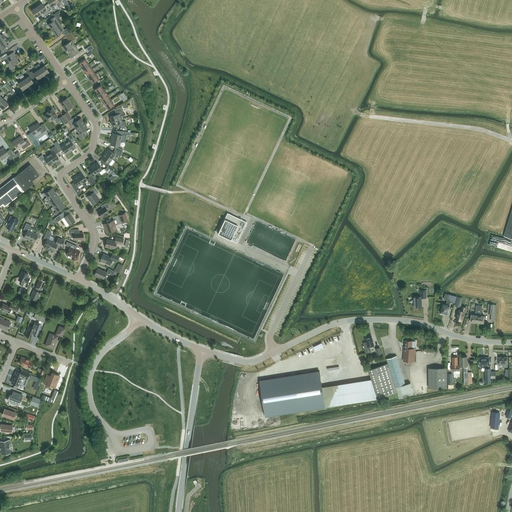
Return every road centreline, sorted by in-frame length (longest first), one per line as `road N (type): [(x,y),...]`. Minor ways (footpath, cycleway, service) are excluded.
road 1 (tertiary): [(201,349),(250,362),(360,319),(511,342)]
road 2 (residential): [(78,279),(94,233),(59,178),(88,154),(96,126),(66,80)]
road 3 (tertiary): [(178,511),(201,349)]
road 4 (unclassified): [(141,319),(90,373),(94,411),(115,435)]
road 5 (track): [(370,116),(468,127),(511,141)]
